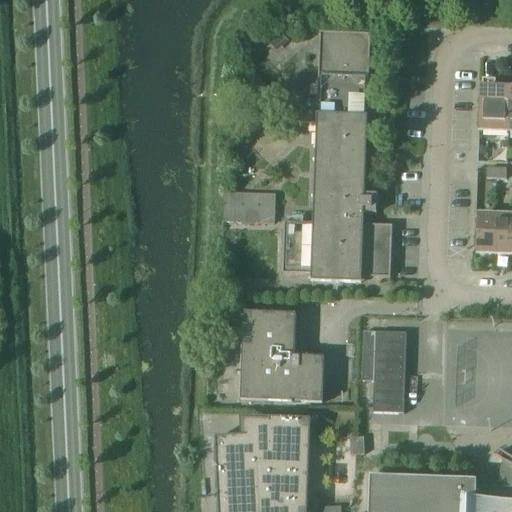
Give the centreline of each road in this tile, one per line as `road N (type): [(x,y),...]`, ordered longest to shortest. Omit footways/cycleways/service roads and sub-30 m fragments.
road 1 (secondary): [(69,511),(46,0)]
road 2 (residential): [(511,294),(459,292),(437,274),(442,41)]
